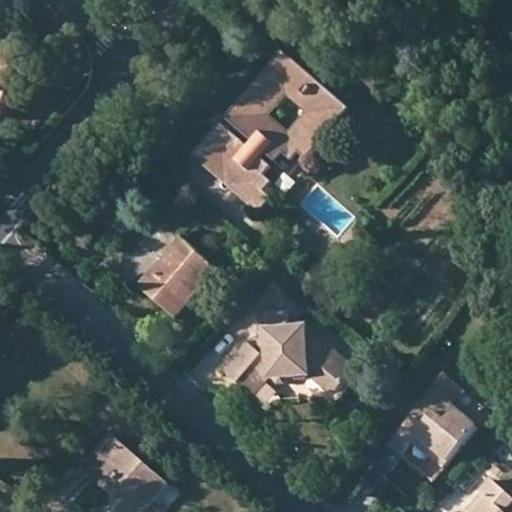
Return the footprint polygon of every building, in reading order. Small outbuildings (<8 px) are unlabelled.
[(0,120),(1,121),(25,75),(16,70),(26,53),(12,46),(3,42),(11,27),(0,21),(0,120)] [(285,155),(294,163),(301,156),(309,163),(354,111),(286,52),(228,120),(254,143),(268,156),(277,164),(285,155)] [(264,160),(268,156),(254,143),(249,148),(223,125),(195,158),(261,217),(277,200),(268,193),(276,184),(267,177),(274,169),(264,160)] [(235,286),(186,243),(146,289),(181,320),(206,291),(220,303),(235,286)] [(325,387),(336,387),(346,376),(345,364),(326,348),(330,343),(314,329),(307,329),(307,326),(290,327),(289,308),(280,309),(279,298),(267,299),(268,309),(259,310),(261,329),(251,330),(218,366),(237,382),(239,380),(254,393),(268,377),(273,381),(285,380),(288,376),(310,374),(325,387)] [(336,387),(325,387),(335,397),(359,369),(330,343),(326,348),(345,364),(346,376),(336,387)] [(458,403),(440,389),(392,447),(404,457),(416,443),(448,469),(480,430),(454,408),(458,403)] [(147,511),(171,485),(112,435),(83,468),(125,504),(120,510),(122,511),(147,511)] [(508,511),(511,508),(511,496),(493,480),(466,511),(508,511)]
